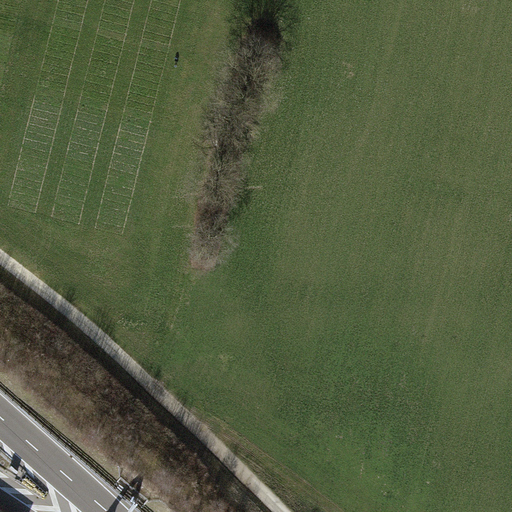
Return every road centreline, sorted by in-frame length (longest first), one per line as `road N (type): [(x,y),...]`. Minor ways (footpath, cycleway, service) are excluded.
road 1 (track): [(0,255),(116,351),(282,511)]
road 2 (motorway): [(108,511),(0,416)]
